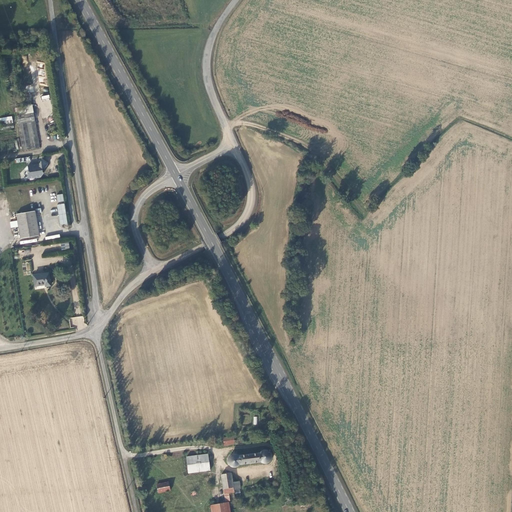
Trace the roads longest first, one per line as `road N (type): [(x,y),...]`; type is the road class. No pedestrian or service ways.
road 1 (primary): [(350,511),(176,175)]
road 2 (unclassified): [(96,328),(50,0)]
road 3 (primary): [(176,175),(79,0)]
road 4 (unclassified): [(135,511),(96,328)]
road 5 (unclassified): [(234,145),(252,192),(246,215),(227,233),(151,270)]
road 6 (track): [(226,126),(266,129),(312,149),(365,214)]
road 7 (unclassified): [(236,0),(207,54),(209,89),(234,145)]
